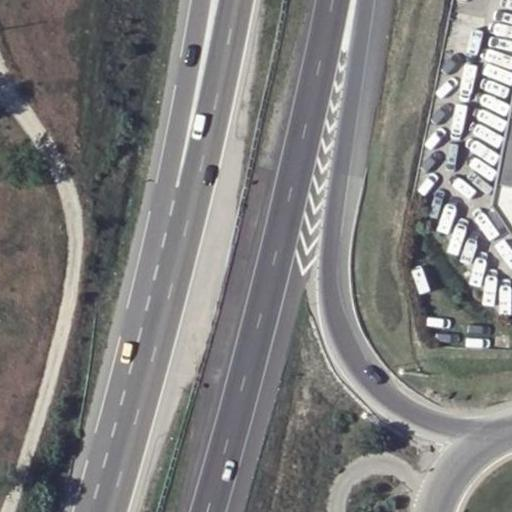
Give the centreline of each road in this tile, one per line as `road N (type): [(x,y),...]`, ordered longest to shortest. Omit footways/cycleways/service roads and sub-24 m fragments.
road 1 (motorway): [(240,0),(200,186),(110,511)]
road 2 (motorway): [(210,511),(273,292),(335,0)]
road 3 (motorway): [(202,0),(96,511)]
road 4 (motorway): [(470,433),(413,414),(377,386),(344,345),(335,318),(332,230),(363,0)]
road 5 (unclassified): [(3,511),(76,260),(70,196),(19,106),(0,101)]
